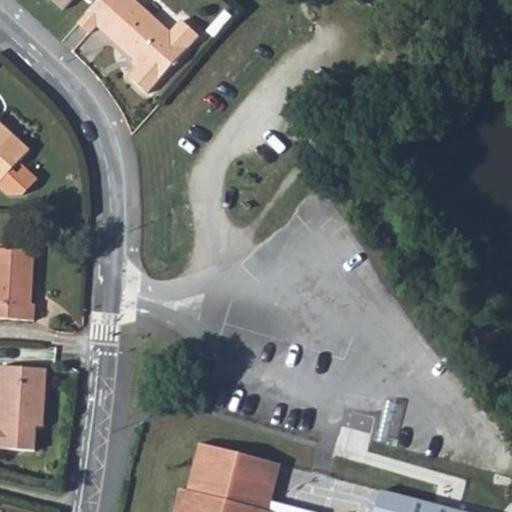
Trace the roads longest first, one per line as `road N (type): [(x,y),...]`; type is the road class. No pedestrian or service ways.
road 1 (residential): [(81,511),(98,396),(110,177),(87,111),(0,25)]
road 2 (track): [(445,0),(233,243)]
